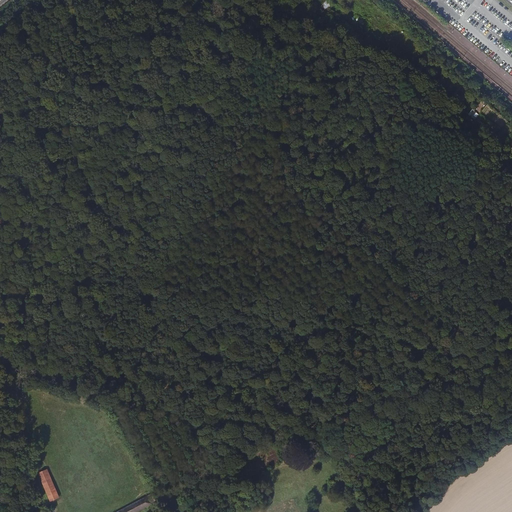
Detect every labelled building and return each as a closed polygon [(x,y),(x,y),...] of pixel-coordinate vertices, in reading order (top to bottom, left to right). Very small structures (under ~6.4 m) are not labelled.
[(468,115),(475,120),(479,115),(471,110),(468,115)] [(479,115),(476,120),(482,125),(486,120),(479,115)] [(257,470),(280,459),(276,450),(253,461),(257,470)] [(61,498),(48,469),(38,473),(50,502),(61,498)] [(155,493),(135,503),(116,511),(138,511),(159,502),(155,493)]
